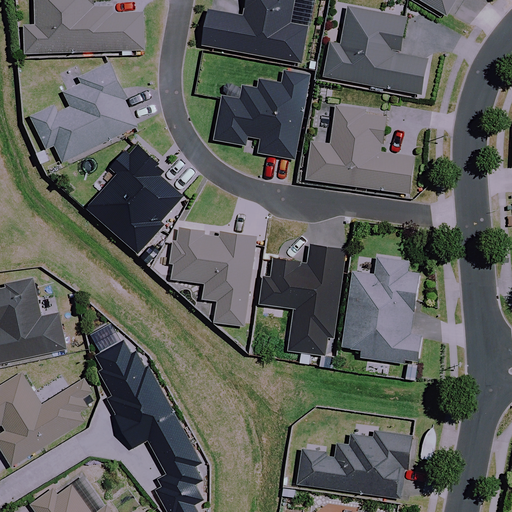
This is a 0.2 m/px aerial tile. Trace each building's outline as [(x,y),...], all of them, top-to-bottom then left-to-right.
[(94,9),(93,0),(38,0),(38,26),(25,26),(25,54),(146,54),(146,15),(114,15),(114,9),(94,9)] [(294,0),(248,0),(245,18),(210,12),(204,48),(303,63),(308,29),(291,26),(294,0)] [(416,0),(449,18),(459,0),(416,0)] [(407,20),(350,9),(343,49),(332,47),(326,79),(421,97),(427,61),(400,56),(407,20)] [(65,163),(137,128),(126,105),(130,104),(111,64),(64,87),(74,107),(58,115),(55,108),(35,118),(50,149),(57,146),(65,163)] [(366,111),(337,108),(332,147),(315,144),(309,182),(409,195),(414,159),(382,155),(387,120),(365,117),(366,111)] [(160,224),(185,199),(163,178),(167,174),(139,147),(130,156),(127,154),(112,169),(120,177),(91,208),(139,253),(164,228),(160,224)] [(180,241),(174,240),(171,265),(176,266),(174,282),(206,286),(204,302),(219,304),(217,324),(246,328),(257,238),(181,228),(180,241)] [(346,252),(312,246),(309,265),(277,260),(273,279),(269,278),(264,306),(296,312),(290,351),(329,357),(346,252)] [(421,337),(413,336),(418,273),(410,272),(411,263),(379,260),(377,277),(355,275),(349,349),(363,350),(362,361),(405,365),(406,362),(419,363),(421,337)] [(41,319),(33,282),(0,289),(0,364),(66,350),(58,315),(41,319)] [(197,511),(195,508),(204,502),(193,483),(201,478),(195,468),(202,464),(149,369),(146,370),(136,353),(132,355),(124,341),(97,356),(105,371),(101,373),(115,396),(110,399),(121,419),(118,421),(135,450),(151,442),(169,475),(161,480),(165,488),(158,491),(169,511),(197,511)] [(41,403),(23,374),(0,387),(0,422),(6,433),(0,436),(0,450),(11,468),(86,422),(81,413),(90,407),(85,398),(95,391),(86,376),(41,403)] [(376,433),(375,439),(353,436),(352,448),(339,446),(337,457),(305,452),(300,487),(402,501),(406,468),(410,468),(414,438),(376,433)] [(92,511),(71,481),(31,509),(32,511),(110,511),(107,508),(100,511),(92,511)]
